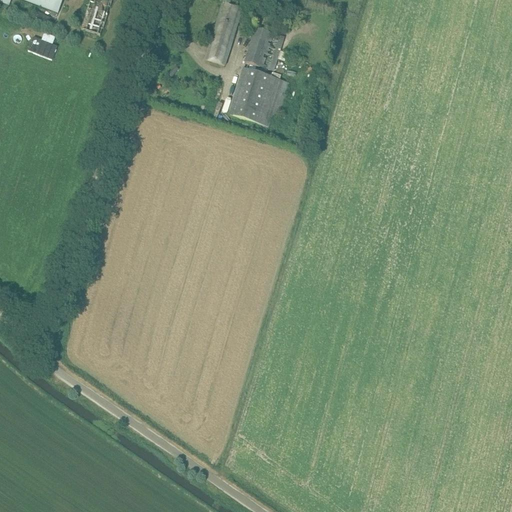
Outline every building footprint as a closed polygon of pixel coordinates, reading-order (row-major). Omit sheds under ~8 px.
[(0,0),(0,3),(10,7),(12,0),(20,0),(58,14),(63,0),(0,0)] [(87,0),(78,29),(100,36),(102,30),(103,30),(108,15),(106,15),(109,8),(110,8),(112,0),(87,0)] [(223,4),(205,62),(224,68),(242,10),(223,4)] [(260,24),(258,30),(255,29),(244,63),(274,72),(278,60),(284,62),(287,54),(280,52),(284,38),(263,31),(265,25),(260,24)] [(31,39),(26,52),(51,61),(56,48),(31,39)] [(242,70),(228,116),(268,129),(282,82),(242,70)]
